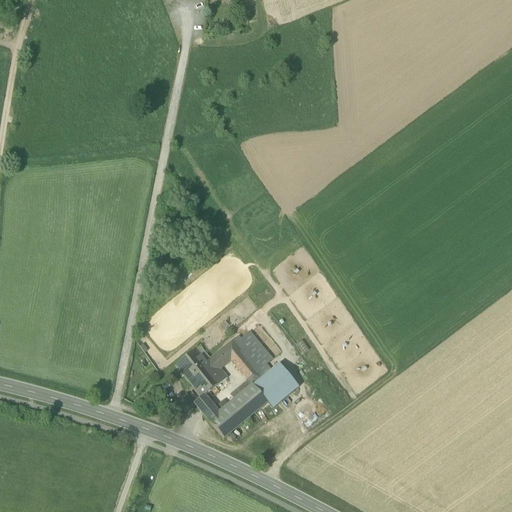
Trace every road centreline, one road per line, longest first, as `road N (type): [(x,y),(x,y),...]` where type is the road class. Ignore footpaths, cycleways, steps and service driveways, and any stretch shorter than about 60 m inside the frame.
road 1 (secondary): [(320,511),(146,430),(0,385)]
road 2 (track): [(272,485),(290,446),(511,284)]
road 3 (track): [(0,164),(29,0)]
